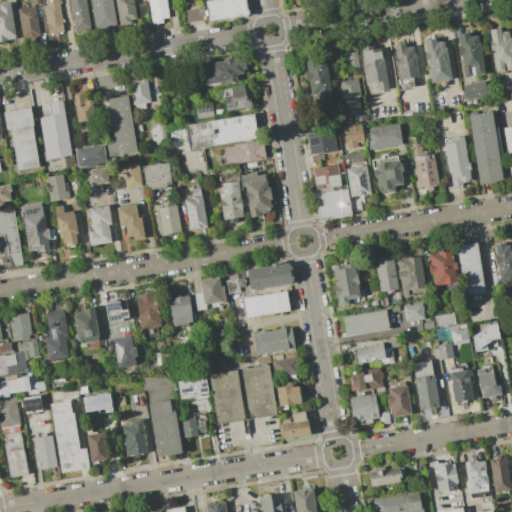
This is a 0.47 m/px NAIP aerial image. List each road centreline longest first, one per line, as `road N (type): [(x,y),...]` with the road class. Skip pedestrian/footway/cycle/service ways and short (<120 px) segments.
road 1 (residential): [(0,507),(327,456)]
road 2 (residential): [(0,291),(293,244)]
road 3 (residential): [(0,74),(259,32)]
road 4 (residential): [(313,241),(511,208)]
road 5 (residential): [(270,40),(302,231)]
road 6 (residential): [(305,252),(335,442)]
road 7 (residential): [(279,29),(453,0)]
road 8 (residential): [(362,449),(511,424)]
